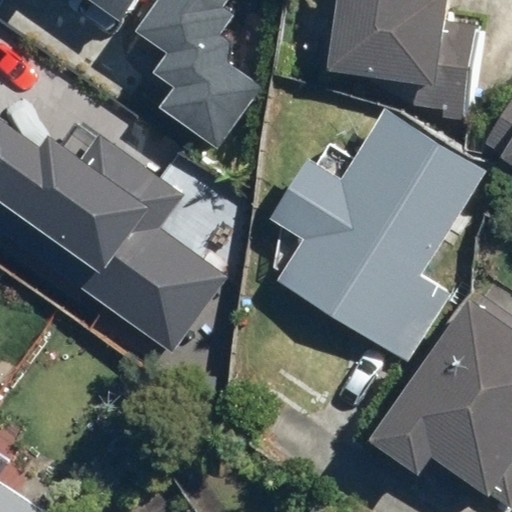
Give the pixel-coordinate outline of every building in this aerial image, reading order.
[(94,0),(121,18),(133,0),(94,0)] [(226,0),(156,0),(136,30),(170,53),(155,75),(176,89),(163,108),(215,143),(256,85),(209,53),(235,17),(221,7),(226,0)] [(438,124),(473,127),(484,28),(455,25),(458,2),(440,0),(343,0),(335,78),(442,90),(438,124)] [(491,177),(392,116),(349,186),(315,165),(277,226),(312,247),(285,293),(414,372),(460,297),(430,278),(491,177)] [(511,121),(491,153),(511,166),(511,121)] [(0,122),(0,228),(174,348),(224,276),(159,231),(184,195),(104,140),(86,166),(50,141),(43,152),(0,122)] [(376,451),(430,488),(440,472),(498,511),(511,511),(511,326),(478,304),(376,451)] [(0,511),(47,511),(0,481),(0,511)]
